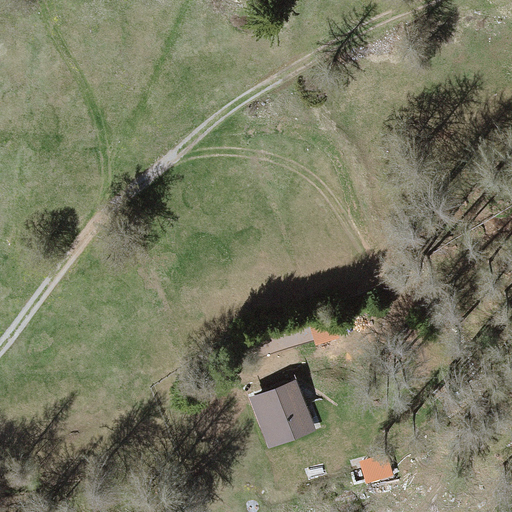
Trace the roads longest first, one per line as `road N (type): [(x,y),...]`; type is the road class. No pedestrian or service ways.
road 1 (track): [(429,0),(378,20),(239,100),(91,229)]
road 2 (track): [(91,229),(0,347)]
